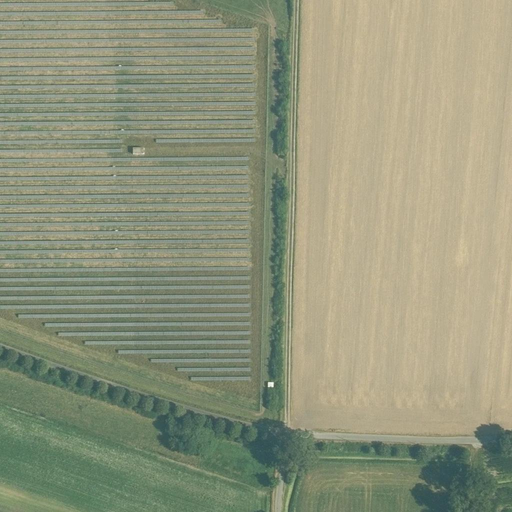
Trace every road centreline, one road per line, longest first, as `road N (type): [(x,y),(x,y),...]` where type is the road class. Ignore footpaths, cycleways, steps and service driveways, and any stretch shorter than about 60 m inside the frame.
road 1 (track): [(286,429),(287,0)]
road 2 (track): [(286,429),(206,414),(0,345)]
road 3 (unclassified): [(286,429),(511,439)]
